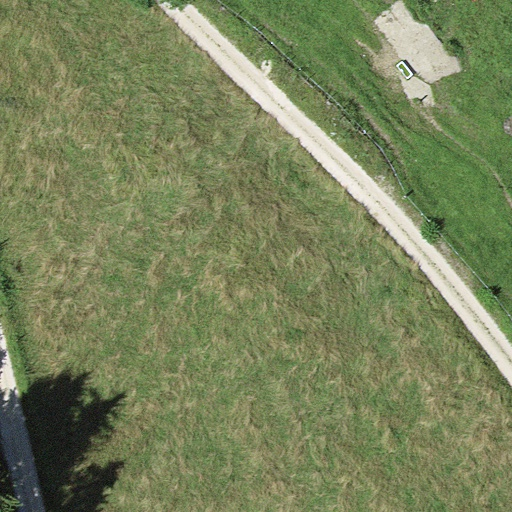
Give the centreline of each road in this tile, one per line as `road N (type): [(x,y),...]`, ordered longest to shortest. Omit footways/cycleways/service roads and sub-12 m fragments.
road 1 (track): [(511,361),(412,238),(172,0)]
road 2 (track): [(0,325),(40,511)]
